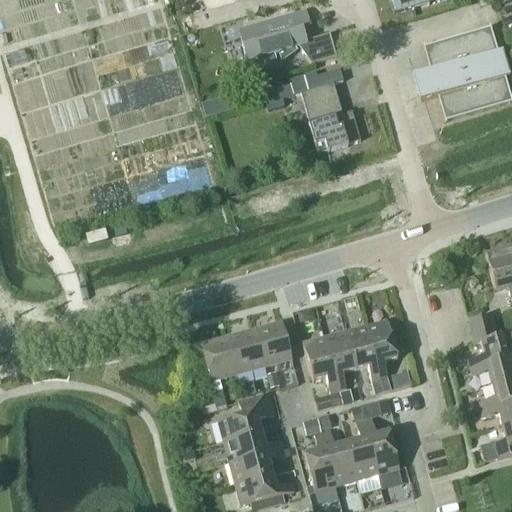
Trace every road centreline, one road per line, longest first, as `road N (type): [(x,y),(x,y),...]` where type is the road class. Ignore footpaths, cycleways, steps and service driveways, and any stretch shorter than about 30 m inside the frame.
road 1 (tertiary): [(0,343),(394,244)]
road 2 (residential): [(428,511),(407,433),(440,425),(394,244)]
road 3 (residential): [(430,233),(360,0)]
